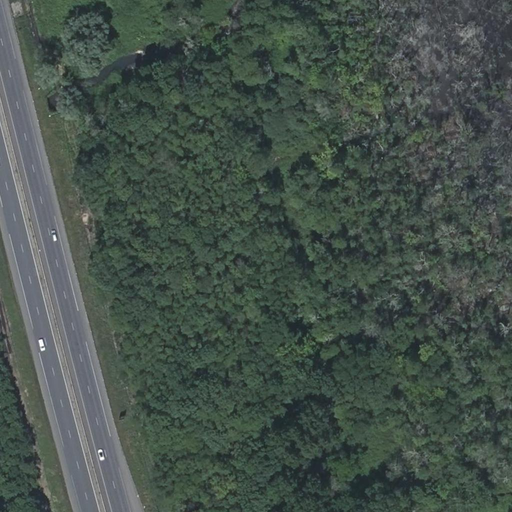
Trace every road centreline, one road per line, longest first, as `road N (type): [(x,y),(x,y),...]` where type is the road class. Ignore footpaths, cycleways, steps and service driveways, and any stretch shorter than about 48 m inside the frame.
road 1 (motorway): [(122,511),(0,24)]
road 2 (motorway): [(0,147),(90,511)]
